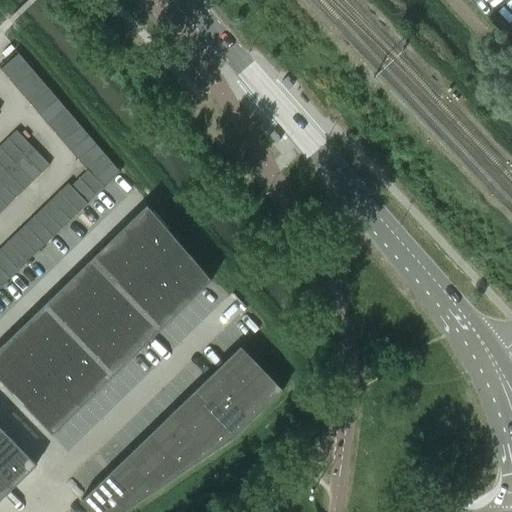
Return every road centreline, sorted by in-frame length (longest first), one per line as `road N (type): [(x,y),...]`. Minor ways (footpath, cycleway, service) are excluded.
road 1 (tertiary): [(483,352),(183,0)]
road 2 (tertiary): [(483,352),(511,492)]
